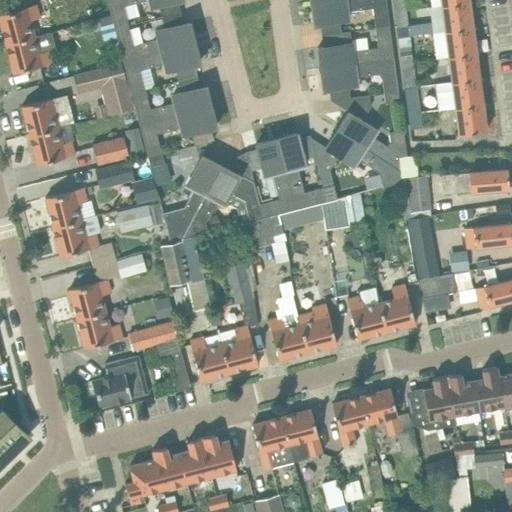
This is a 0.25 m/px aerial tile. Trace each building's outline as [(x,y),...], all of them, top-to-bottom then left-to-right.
[(175,0),(106,0),(111,15),(113,23),(114,28),(128,25),(123,5),(143,0),(148,0),(150,7),(175,0)] [(385,0),(328,0),(311,2),(314,23),(348,19),(347,11),(373,7),(375,27),(389,25),(385,0)] [(405,10),(403,0),(392,0),(394,12),(405,10)] [(472,27),(469,2),(441,5),(444,30),(472,27)] [(30,20),(39,17),(36,4),(0,12),(0,22),(5,43),(34,35),(30,20)] [(405,10),(394,12),(396,27),(407,25),(405,10)] [(111,15),(99,18),(101,26),(113,23),(111,15)] [(158,38),(133,44),(128,25),(114,28),(123,60),(194,42),(189,21),(156,30),(158,38)] [(352,51),(351,43),(317,47),(320,68),(393,58),(389,25),(375,27),(378,47),(352,51)] [(476,53),(472,27),(444,30),(437,32),(440,57),(448,56),(476,53)] [(34,35),(5,43),(13,72),(51,62),(47,50),(55,48),(51,32),(34,36),(34,35)] [(199,62),(194,42),(123,60),(131,92),(145,89),(140,69),(164,63),(166,71),(199,62)] [(401,63),(412,61),(410,45),(399,47),(401,63)] [(479,78),(476,53),(448,56),(451,82),(479,78)] [(393,58),(320,68),(323,89),(343,86),(357,84),(355,76),(381,73),(383,93),(398,91),(393,58)] [(412,61),(401,63),(403,78),(414,76),(412,61)] [(107,116),(131,109),(119,62),(74,74),(74,75),(78,91),(98,86),(107,116)] [(483,104),(479,78),(451,82),(455,108),(483,104)] [(175,102),(150,108),(145,89),(131,92),(139,124),(211,106),(205,85),(173,94),(175,102)] [(398,91),(383,93),(385,103),(399,101),(398,91)] [(67,124),(74,123),(67,94),(59,95),(21,105),(29,134),(37,132),(67,124)] [(354,110),(369,107),(367,95),(352,97),(354,110)] [(408,114),(419,113),(417,96),(406,98),(408,114)] [(483,104),(455,108),(458,133),(486,130),(483,104)] [(216,126),(211,106),(139,124),(147,155),(147,156),(161,152),(156,133),(181,127),(183,134),(216,126)] [(377,130),(348,111),(336,128),(343,132),(399,169),(398,156),(406,155),(403,129),(389,131),(390,141),(387,146),(372,136),(377,130)] [(419,113),(408,114),(410,129),(421,127),(419,113)] [(67,124),(29,134),(36,163),(74,154),(67,124)] [(336,128),(325,146),(332,151),(339,155),(342,157),(354,165),(358,158),(380,172),(380,173),(364,177),(367,189),(383,185),(383,186),(400,181),(400,177),(399,169),(343,132),(336,128)] [(302,151),(296,132),(276,137),(295,209),(306,206),(321,202),(327,200),(323,186),(304,192),(297,167),(305,165),(302,151)] [(97,164),(129,156),(123,136),(92,143),(97,164)] [(261,162),(265,175),(272,173),(279,198),(259,203),(263,217),(295,209),(276,137),(256,142),(261,162)] [(161,152),(147,156),(150,164),(150,166),(164,162),(161,152)] [(193,188),(184,206),(162,212),(170,242),(182,238),(221,164),(202,154),(193,172),(186,185),(193,188)] [(147,155),(139,157),(141,166),(150,164),(147,156),(147,155)] [(135,180),(130,161),(94,170),(99,190),(131,182),(135,181),(135,180)] [(224,204),(229,194),(244,202),(249,221),(263,217),(259,203),(254,181),(221,164),(216,173),(182,238),(208,232),(206,223),(205,223),(216,200),(224,204)] [(508,188),(507,168),(442,173),(443,193),(508,188)] [(432,214),(428,175),(400,177),(406,219),(407,218),(428,216),(428,215),(432,214)] [(135,181),(131,182),(136,203),(157,198),(152,176),(135,180),(135,181)] [(327,200),(337,198),(333,184),(323,186),(327,200)] [(86,200),(83,187),(45,197),(53,226),(81,218),(77,203),(86,200)] [(327,200),(321,202),(323,219),(325,228),(349,225),(348,222),(344,198),(344,196),(337,198),(327,200)] [(321,202),(306,206),(310,222),(323,219),(321,202)] [(121,232),(157,224),(152,203),(117,211),(121,232)] [(81,218),(53,226),(60,255),(88,248),(93,264),(116,258),(111,242),(98,245),(95,233),(101,232),(97,214),(81,218)] [(286,240),(279,214),(242,224),(248,249),(286,240)] [(428,216),(407,218),(418,278),(439,274),(428,216)] [(511,228),(511,222),(491,225),(464,228),(466,248),(511,242),(511,228)] [(305,262),(293,262),(293,279),(311,279),(311,287),(328,287),(327,237),(304,238),(305,262)] [(187,280),(191,279),(182,240),(160,246),(169,284),(175,283),(176,288),(173,289),(179,316),(193,313),(187,280)] [(451,267),(466,267),(466,252),(451,252),(451,267)] [(93,264),(97,281),(69,288),(76,317),(105,310),(101,294),(110,292),(107,278),(120,275),(121,277),(146,270),(141,253),(116,260),(116,258),(93,264)] [(243,262),(227,266),(236,303),(238,302),(253,299),(243,262)] [(422,297),(448,292),(456,291),(453,272),(418,279),(422,297)] [(480,307),(511,299),(511,278),(475,287),(480,307)] [(394,297),(378,302),(384,323),(386,331),(415,323),(413,315),(410,304),(404,283),(391,287),(394,297)] [(358,295),(347,298),(352,319),(357,338),(386,331),(384,323),(378,302),(376,287),(358,292),(358,295)] [(425,311),(447,306),(450,303),(448,292),(422,297),(425,311)] [(326,304),(296,312),(299,322),(305,343),(307,351),(336,344),(334,336),(331,324),(328,315),(327,311),(326,304)] [(105,310),(76,317),(84,346),(122,337),(118,323),(109,326),(105,310)] [(281,316),(268,319),(278,359),(307,351),(305,343),(299,322),(296,312),(281,316)] [(161,323),(128,333),(132,351),(152,345),(156,344),(177,339),(177,337),(172,320),(161,323)] [(231,328),(218,332),(218,333),(221,343),(226,364),(229,372),(257,364),(255,356),(252,345),(248,327),(247,324),(244,325),(231,328)] [(202,336),(189,340),(195,360),(200,379),(229,372),(226,364),(221,343),(205,347),(202,336)] [(177,339),(156,344),(160,358),(168,357),(167,355),(170,354),(181,351),(177,339)] [(181,351),(170,354),(178,379),(172,381),(175,392),(191,387),(188,377),(182,356),(181,351)] [(93,380),(99,405),(148,393),(138,355),(104,364),(107,376),(93,380)] [(482,369),(483,378),(473,380),(478,410),(503,405),(497,375),(498,375),(496,366),(482,369)] [(511,372),(498,375),(497,375),(503,405),(511,403),(511,372)] [(462,382),(460,373),(446,375),(453,414),(478,410),(473,380),(462,382)] [(434,387),(422,389),(428,419),(453,414),(446,375),(432,378),(434,387)] [(401,431),(390,387),(360,395),(368,423),(385,418),(388,434),(401,431)] [(368,423),(360,395),(331,403),(336,422),(343,447),(355,443),(351,427),(368,423)] [(310,408),(281,416),(284,427),(292,460),(309,455),(321,452),(315,428),(310,408)] [(3,409),(0,411),(0,434),(14,449),(28,435),(3,409)] [(281,416),(252,423),(255,435),(257,443),(263,467),(275,463),(292,460),(284,427),(281,416)] [(401,432),(397,433),(403,457),(418,452),(411,429),(401,432)] [(500,444),(511,442),(511,430),(499,432),(500,444)] [(215,433),(201,437),(211,475),(236,468),(228,439),(217,442),(215,433)] [(0,434),(0,462),(14,449),(0,434)] [(473,441),(462,442),(462,436),(452,436),(452,443),(454,443),(455,455),(474,453),(473,441)] [(189,449),(179,452),(186,481),(211,475),(201,437),(187,440),(189,449)] [(152,450),(154,458),(162,488),(186,481),(179,452),(168,455),(166,446),(152,450)] [(474,454),(475,467),(503,464),(502,451),(474,454)] [(428,479),(454,473),(450,457),(424,464),(428,479)] [(133,480),(125,482),(130,504),(140,501),(138,494),(162,488),(154,458),(129,465),(133,480)] [(373,497),(383,495),(375,464),(366,466),(373,497)] [(511,467),(503,469),(505,482),(511,480),(511,467)] [(459,476),(459,477),(446,479),(449,509),(470,507),(467,476),(459,476)] [(321,482),(328,507),(344,503),(337,478),(321,482)] [(219,506),(227,504),(224,493),(216,495),(219,506)] [(257,511),(284,511),(279,493),(254,500),(257,511)] [(209,509),(219,506),(216,495),(206,498),(209,509)] [(167,511),(172,511),(177,511),(174,501),(166,503),(167,511)] [(254,511),(251,501),(243,504),(245,511),(254,511)] [(167,511),(166,503),(156,506),(157,511),(167,511)]
